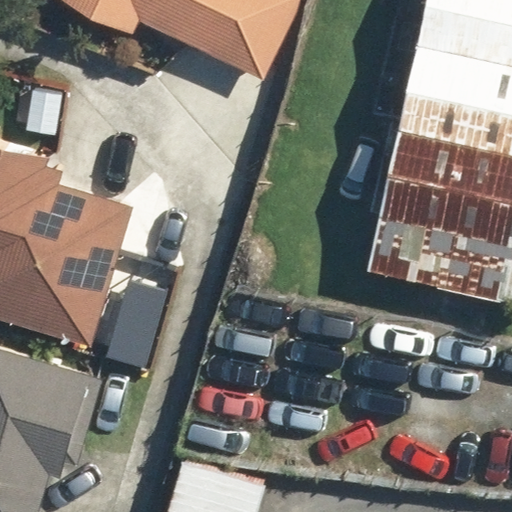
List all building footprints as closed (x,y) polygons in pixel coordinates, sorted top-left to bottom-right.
[(292,0),(69,0),(127,27),(133,14),(257,74),(292,0)] [(511,0),(420,0),(357,264),(511,299),(511,0)] [(0,313),(87,341),(129,202),(53,179),(57,165),(42,161),(45,152),(0,137),(0,313)] [(0,511),(30,511),(43,469),(53,472),(58,455),(70,459),(95,374),(0,346),(0,511)] [(255,511),(265,476),(179,452),(162,511),(255,511)]
